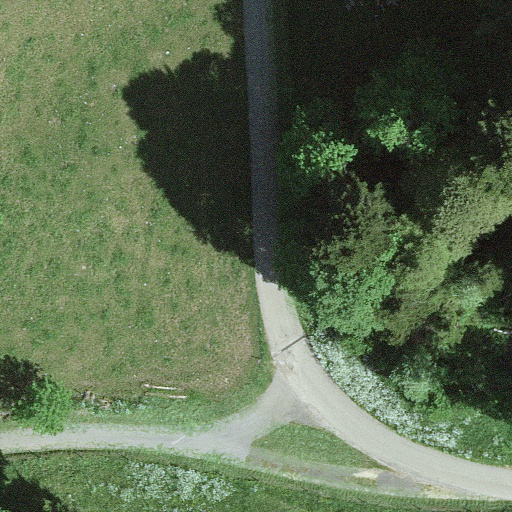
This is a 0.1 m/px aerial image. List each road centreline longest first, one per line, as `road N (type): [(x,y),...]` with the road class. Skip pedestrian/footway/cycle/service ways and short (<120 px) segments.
road 1 (unclassified): [(511,485),(371,440),(309,381),(276,284),(264,0)]
road 2 (track): [(0,443),(82,435),(217,446),(309,381)]
road 3 (track): [(217,446),(366,479),(469,477)]
